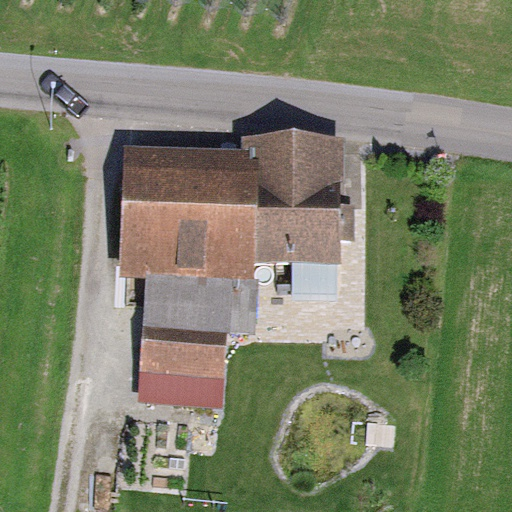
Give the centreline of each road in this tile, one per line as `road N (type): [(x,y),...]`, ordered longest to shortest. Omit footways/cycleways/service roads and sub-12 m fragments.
road 1 (residential): [(0,75),(511,142)]
road 2 (track): [(66,511),(101,254),(98,88)]
